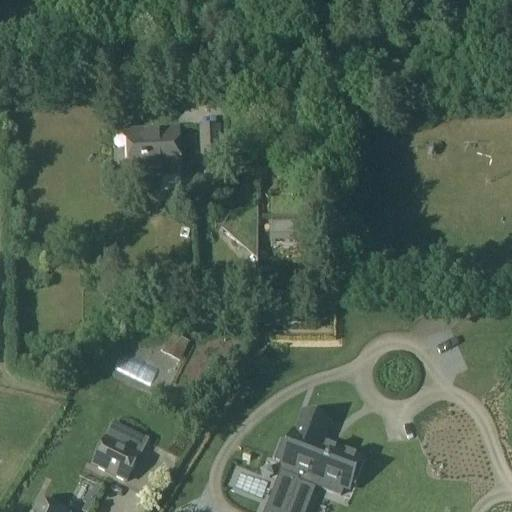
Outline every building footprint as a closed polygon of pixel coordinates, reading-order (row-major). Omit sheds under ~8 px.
[(220,128),(199,129),(201,179),(223,178),(220,128)] [(179,176),(177,135),(127,138),(129,179),(160,177),(161,190),(180,189),(179,176)] [(271,203),(271,238),(313,238),(313,203),(271,203)] [(231,216),(222,233),(257,264),(257,210),(231,216)] [(171,336),(163,352),(181,361),(189,344),(171,336)] [(291,447),(282,443),(275,461),(285,465),(281,474),(288,477),(299,481),(301,475),(309,456),(314,458),(319,447),(327,426),(304,417),(297,437),(295,436),(294,439),(296,439),(294,445),(292,444),(291,447)] [(105,439),(90,468),(126,486),(141,457),(139,456),(146,442),(113,426),(107,440),(105,439)] [(309,456),(301,475),(318,482),(316,488),(340,497),(343,488),(347,489),(358,461),(330,450),(330,452),(319,447),(314,458),(309,456)]
